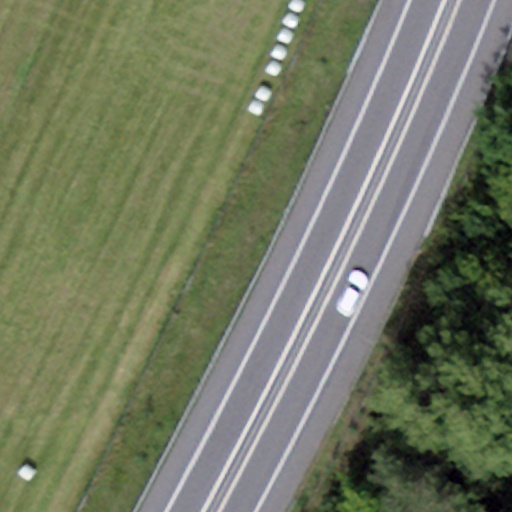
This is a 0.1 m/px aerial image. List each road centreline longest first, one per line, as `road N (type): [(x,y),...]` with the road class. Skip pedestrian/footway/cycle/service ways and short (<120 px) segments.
road 1 (trunk): [(426,0),(374,125),(183,511)]
road 2 (trunk): [(236,511),(337,315),(476,0)]
